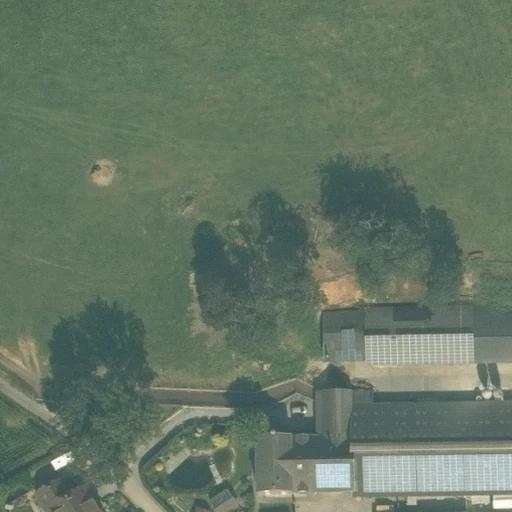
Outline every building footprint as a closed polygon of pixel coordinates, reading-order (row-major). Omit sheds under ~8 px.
[(475,362),(511,361),(511,308),(474,310),(475,362)] [(366,337),(367,365),(475,362),(474,310),(366,312),(366,337)] [(324,365),(367,365),(366,337),(324,337),(324,365)] [(482,367),(483,386),(498,385),(496,366),(482,367)] [(324,441),(353,440),(352,395),(324,395),(324,441)] [(373,395),(352,395),(353,440),(358,440),(359,495),(352,496),(352,499),(511,496),(511,407),(373,409),(373,395)] [(264,428),(264,442),(281,442),(281,428),(264,428)] [(294,496),(352,496),(359,495),(358,440),(353,440),(324,441),(293,442),(294,496)] [(293,442),(281,442),(264,442),(257,442),(259,497),(294,496),(293,442)] [(37,499),(44,511),(52,511),(72,501),(62,484),(37,499)] [(208,502),(213,511),(232,511),(239,509),(229,491),(208,502)] [(96,511),(85,493),(72,501),(52,511),(96,511)]
